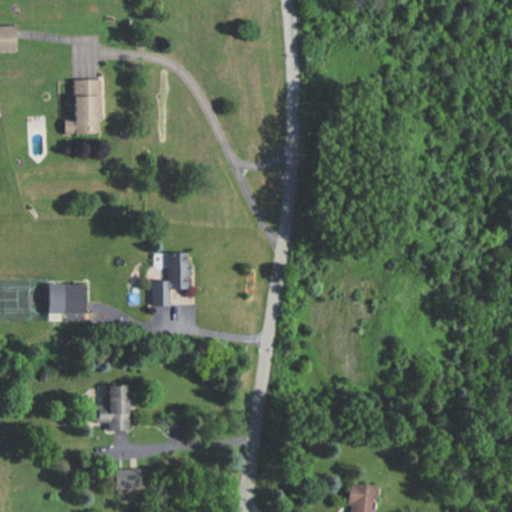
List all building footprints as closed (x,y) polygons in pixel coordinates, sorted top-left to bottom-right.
[(0,51),(10,51),(9,24),(0,24),(0,51)] [(67,119),(59,119),(59,134),(95,134),(95,78),(67,78),(67,119)] [(182,289),(182,252),(151,252),(151,279),(145,279),(145,307),(165,307),(165,289),(182,289)] [(41,314),(80,314),(80,281),(41,281),(41,314)] [(125,429),(125,385),(100,385),(99,414),(89,414),(89,429),(125,429)] [(111,490),(137,489),(136,470),(110,470),(111,490)] [(368,511),(371,485),(344,483),(341,511),(368,511)]
